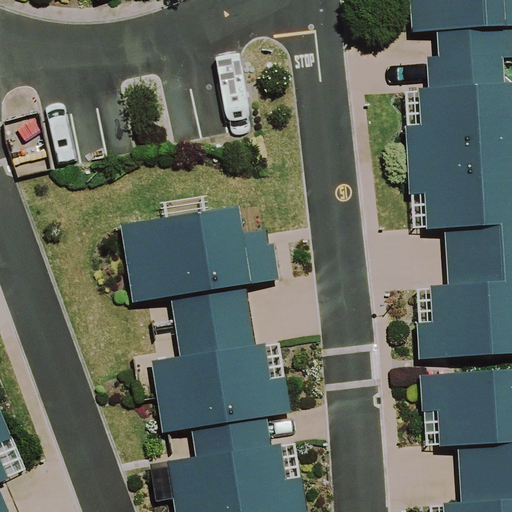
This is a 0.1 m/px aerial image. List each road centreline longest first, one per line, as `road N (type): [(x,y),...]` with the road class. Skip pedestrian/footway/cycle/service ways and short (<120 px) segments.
road 1 (residential): [(310,0),(361,511)]
road 2 (residential): [(109,511),(0,210)]
road 3 (residential): [(0,45),(131,34),(228,0)]
